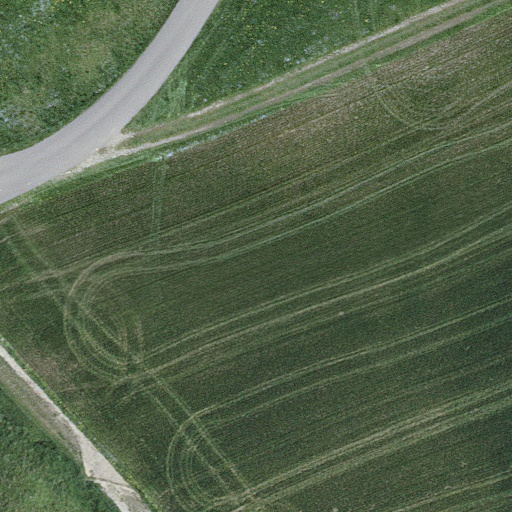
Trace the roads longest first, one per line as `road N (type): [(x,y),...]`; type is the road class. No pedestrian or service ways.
road 1 (track): [(78,148),(183,134),(417,41),(498,0)]
road 2 (residential): [(211,0),(78,148),(0,182)]
road 3 (track): [(128,511),(0,367)]
